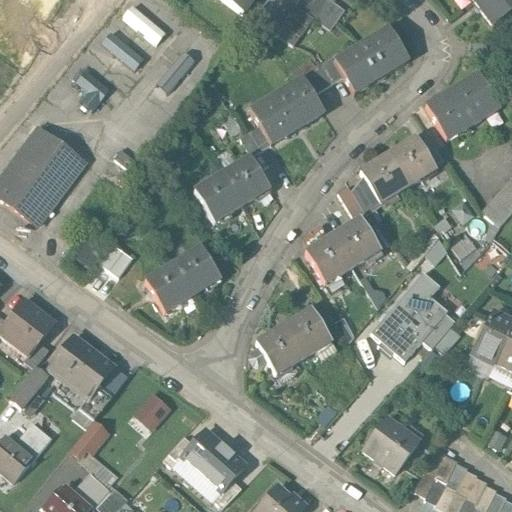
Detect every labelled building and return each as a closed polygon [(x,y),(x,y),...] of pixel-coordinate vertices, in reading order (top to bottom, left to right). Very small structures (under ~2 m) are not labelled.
[(43,19),(16,0),(7,0),(0,10),(0,37),(20,52),(43,19)] [(259,0),(217,0),(244,20),(259,0)] [(345,17),(320,0),(304,0),(277,37),(295,50),(313,25),(330,37),(345,17)] [(511,0),(468,0),(492,30),(511,14),(511,0)] [(387,32),(331,65),(341,82),(351,99),(407,65),(387,32)] [(330,63),(300,81),(311,100),(341,82),(331,65),(330,63)] [(476,79),(423,112),(444,146),(497,112),(476,79)] [(300,81),(247,114),(258,131),(270,150),(322,117),(311,100),(300,81)] [(270,150),(258,131),(239,142),(252,163),(271,152),(270,150)] [(426,137),(415,144),(433,174),(444,168),(426,137)] [(53,151),(35,139),(10,174),(8,173),(0,183),(0,202),(37,229),(84,165),(57,146),(53,151)] [(433,174),(415,144),(386,161),(406,194),(435,177),(433,174)] [(379,210),(406,194),(386,161),(359,178),(363,184),(379,210)] [(268,195),(250,165),(221,182),(240,212),(268,195)] [(511,215),(511,180),(479,218),(498,232),(511,215)] [(221,182),(194,199),(212,229),(240,212),(221,182)] [(379,210),(363,184),(353,196),(359,206),(364,214),(366,218),(379,210)] [(353,196),(350,191),(338,199),(352,221),(364,214),(359,206),(353,196)] [(472,220),(463,206),(450,215),(460,229),(472,220)] [(378,255),(359,225),(331,242),(349,272),(378,255)] [(463,237),(449,247),(460,262),(474,252),(463,237)] [(331,242),(303,258),(322,289),(349,272),(331,242)] [(438,243),(423,261),(434,269),(444,258),(446,256),(438,243)] [(81,246),(71,260),(87,271),(97,258),(81,246)] [(221,282),(203,251),(175,269),(193,299),(221,282)] [(175,269),(147,285),(165,315),(193,299),(175,269)] [(438,293),(420,278),(369,338),(380,347),(377,350),(390,362),(393,359),(403,368),(420,347),(444,320),(446,317),(429,303),(438,293)] [(373,295),(364,282),(358,285),(377,313),(386,303),(382,296),(375,293),(373,295)] [(54,328),(24,305),(0,335),(0,342),(27,363),(54,328)] [(309,314),(282,331),(300,362),(327,346),(309,314)] [(511,335),(511,329),(491,319),(471,358),(495,370),(511,335)] [(452,327),(444,320),(420,347),(429,354),(452,327)] [(342,324),(335,328),(347,348),(353,341),(342,324)] [(282,331),(255,348),(273,379),(300,362),(282,331)] [(511,335),(495,370),(511,378),(511,335)] [(112,371),(73,341),(47,375),(86,405),(112,371)] [(436,360),(429,354),(411,376),(418,382),(436,360)] [(52,387),(35,375),(16,402),(32,414),(52,387)] [(173,416),(151,397),(132,419),(154,438),(173,416)] [(313,440),(334,416),(327,410),(306,434),(313,440)] [(418,447),(386,423),(362,456),(394,480),(418,447)] [(30,429),(14,449),(4,441),(0,445),(0,475),(14,487),(49,444),(30,429)] [(247,467),(207,430),(179,461),(219,497),(247,467)] [(447,461),(435,482),(446,488),(456,468),(457,466),(447,461)] [(446,488),(445,489),(456,495),(466,475),(467,473),(456,468),(446,488)] [(456,495),(455,497),(466,502),(476,482),(477,481),(466,475),(456,495)] [(87,477),(70,497),(63,490),(44,511),(92,511),(94,510),(95,511),(108,496),(87,477)] [(435,482),(424,504),(435,509),(445,489),(446,488),(435,482)] [(466,502),(465,504),(475,509),(486,490),(486,488),(476,482),(466,502)] [(456,495),(445,489),(435,509),(434,511),(446,511),(455,497),(456,495)] [(496,495),(486,490),(475,509),(474,511),(475,511),(487,511),(495,497),(496,495)] [(291,498),(289,501),(278,491),(258,511),(304,511),(305,511),(291,498)] [(466,502),(455,497),(446,511),(460,511),(465,504),(466,502)] [(487,511),(501,511),(505,505),(506,503),(495,497),(487,511)]
